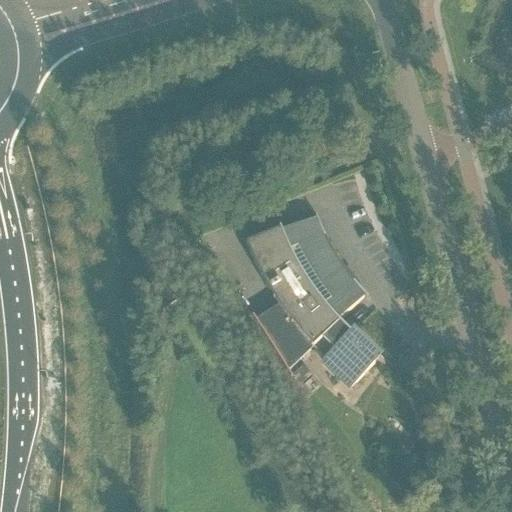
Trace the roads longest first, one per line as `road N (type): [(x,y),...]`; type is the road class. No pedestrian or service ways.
road 1 (unclassified): [(424,158),(488,395),(507,511)]
road 2 (motorway): [(7,511),(15,365),(1,255)]
road 3 (tertiary): [(29,67),(67,45),(199,0)]
road 4 (unclassified): [(383,0),(424,158)]
